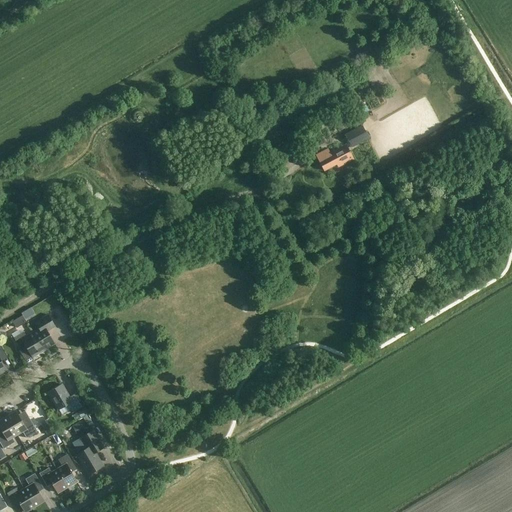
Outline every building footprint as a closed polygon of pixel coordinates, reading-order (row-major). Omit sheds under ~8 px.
[(340,124),(351,119),(348,113),(338,117),(340,124)] [(362,126),(345,135),(351,146),(368,138),(362,126)] [(338,167),(353,159),(346,145),(326,155),(325,153),(317,157),(324,171),(336,164),(338,167)] [(31,308),(21,313),(22,316),(25,320),(34,314),(31,308)] [(33,333),(43,350),(54,343),(47,331),(55,327),(48,315),(35,322),(39,329),(33,333)] [(22,316),(12,322),(16,328),(26,322),(25,320),(22,316)] [(43,350),(33,333),(26,336),(24,332),(13,338),(20,349),(25,346),(32,357),(43,350)] [(69,397),(61,384),(48,393),(58,410),(67,404),(73,413),(82,407),(74,394),(69,397)] [(77,413),(81,418),(89,413),(85,408),(77,413)] [(6,417),(17,435),(22,431),(26,438),(37,432),(28,416),(21,421),(16,411),(6,417)] [(17,435),(6,417),(0,420),(0,428),(2,432),(0,432),(0,443),(3,449),(10,445),(7,440),(17,435)] [(72,426),(77,435),(85,431),(80,421),(72,426)] [(52,425),(44,430),(47,436),(56,431),(52,425)] [(95,453),(103,448),(93,430),(81,437),(87,448),(76,455),(88,475),(103,466),(95,453)] [(57,433),(51,436),(56,445),(62,442),(57,433)] [(24,452),(19,456),(22,462),(28,458),(24,452)] [(57,470),(67,487),(76,481),(71,472),(76,469),(67,454),(58,460),(62,466),(57,470)] [(67,487),(57,470),(51,473),(48,468),(39,473),(47,487),(52,484),(57,493),(67,487)] [(29,486),(24,489),(34,507),(44,501),(38,492),(43,489),(34,474),(25,479),(29,486)] [(24,511),(34,507),(24,489),(18,492),(16,488),(6,493),(14,506),(19,503),(24,511)]
